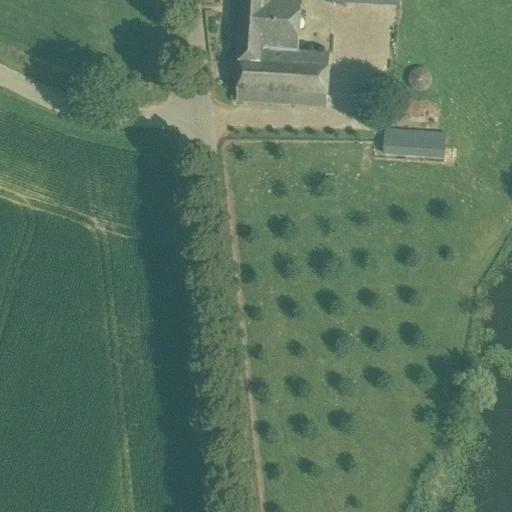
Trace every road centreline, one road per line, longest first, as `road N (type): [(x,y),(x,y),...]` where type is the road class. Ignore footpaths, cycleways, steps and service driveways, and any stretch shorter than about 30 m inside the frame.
road 1 (tertiary): [(247,511),(207,118)]
road 2 (unclassified): [(207,118),(80,112),(0,75)]
